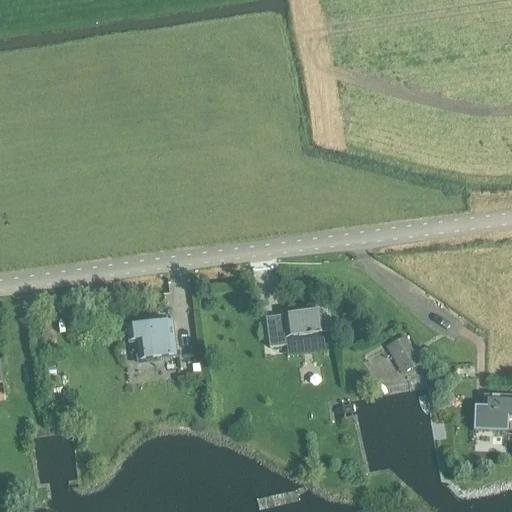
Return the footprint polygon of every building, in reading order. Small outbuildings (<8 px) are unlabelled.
[(320,311),(280,316),(283,339),(284,347),(286,347),(288,358),(327,353),(325,336),(323,337),(323,333),(320,311)] [(280,316),(266,318),(270,349),(284,347),(283,339),(280,316)] [(176,353),(172,322),(126,328),(128,345),(134,345),(137,367),(160,364),(160,361),(180,359),(179,353),(176,353)] [(406,338),(393,345),(408,371),(421,363),(406,338)] [(478,408),(476,432),(508,433),(509,421),(511,421),(511,398),(484,397),(484,406),(478,405),(478,408)]
